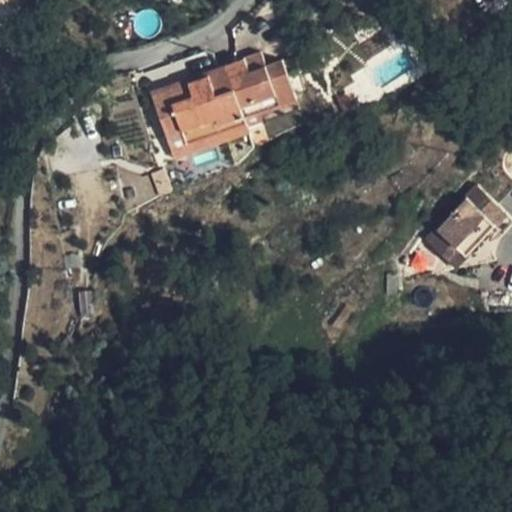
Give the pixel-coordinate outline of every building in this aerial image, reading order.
[(259,40),(263,50),(268,63),(283,58),(303,51),(295,28),(259,40)] [(158,107),(168,134),(184,128),(189,141),(247,120),(245,115),(297,96),(283,58),(268,63),(263,50),(247,56),(254,74),(215,88),(210,74),(190,82),(195,94),(175,101),(158,107)] [(152,90),(158,107),(175,101),(195,94),(190,82),(210,74),(215,88),(254,74),(247,56),(152,90)] [(337,98),(346,115),(360,108),(351,91),(337,98)] [(247,120),(249,125),(301,107),(297,96),(245,115),(247,120)] [(184,128),(168,134),(176,158),(251,131),(249,125),(247,120),(189,141),(184,128)] [(511,237),(511,221),(488,203),(440,263),(462,282),(473,269),(481,276),(511,237)] [(511,257),(511,237),(481,276),(470,288),(510,280),(509,261),(511,257)] [(473,269),(462,282),(470,288),(481,276),(473,269)]
